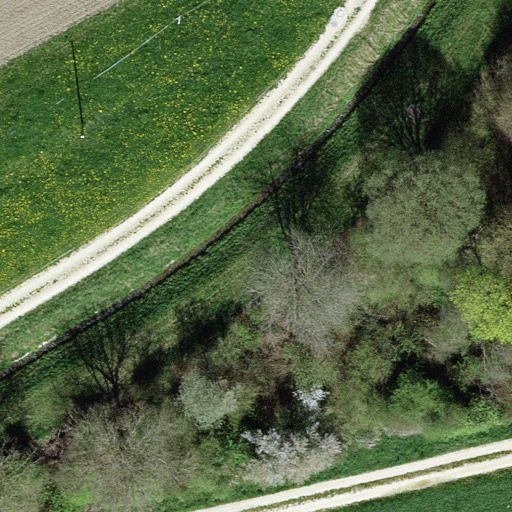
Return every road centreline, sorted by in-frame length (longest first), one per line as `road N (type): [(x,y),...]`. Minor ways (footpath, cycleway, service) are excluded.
road 1 (track): [(362,0),(262,123),(160,216),(0,316)]
road 2 (track): [(257,511),(511,452)]
